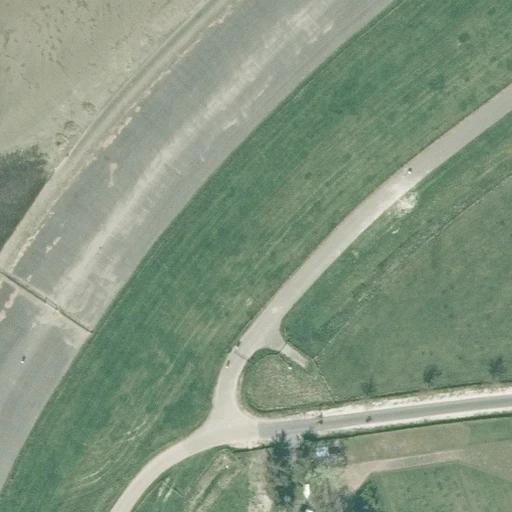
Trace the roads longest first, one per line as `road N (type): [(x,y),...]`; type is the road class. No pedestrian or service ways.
road 1 (unclassified): [(226,433),(227,383),(239,357),(389,194),(511,99)]
road 2 (unclassified): [(226,433),(511,400)]
road 3 (unclassified): [(119,511),(154,469),(226,433)]
